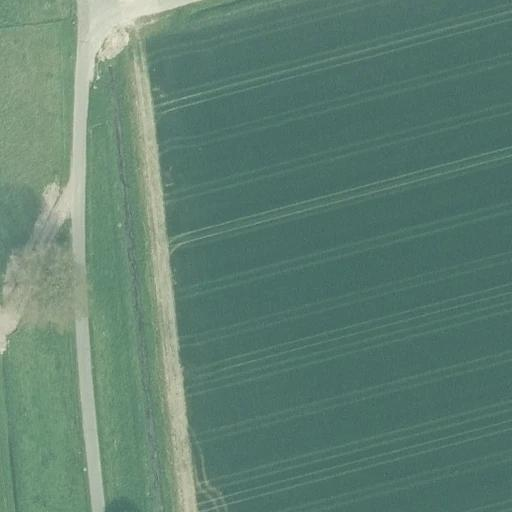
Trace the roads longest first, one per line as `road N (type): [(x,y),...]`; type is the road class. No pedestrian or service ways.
road 1 (unclassified): [(102,511),(78,244),(84,21)]
road 2 (track): [(78,197),(0,322)]
